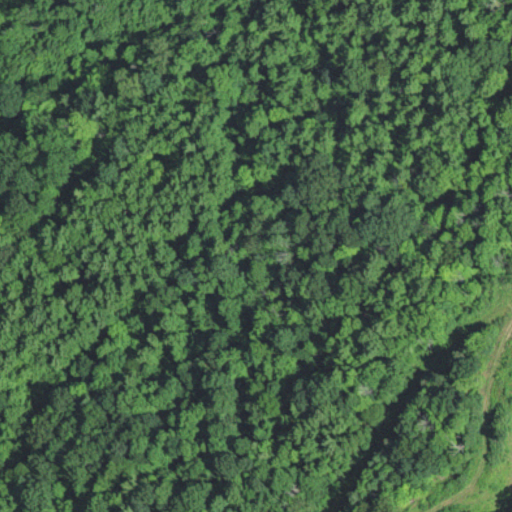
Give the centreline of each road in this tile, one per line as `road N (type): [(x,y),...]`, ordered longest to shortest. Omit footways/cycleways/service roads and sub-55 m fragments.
road 1 (residential): [(189,511),(464,209),(480,165)]
road 2 (track): [(511,5),(379,357)]
road 3 (residential): [(480,165),(468,0)]
